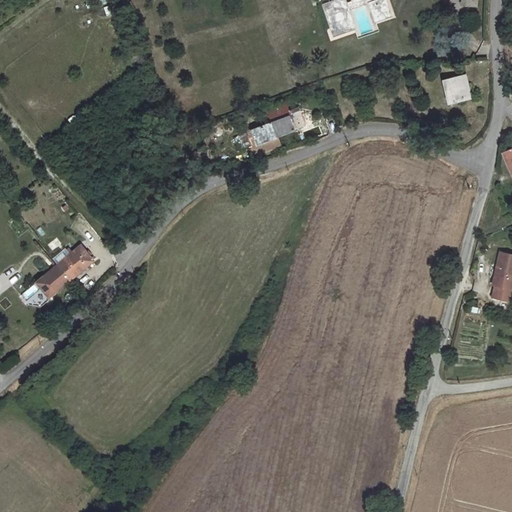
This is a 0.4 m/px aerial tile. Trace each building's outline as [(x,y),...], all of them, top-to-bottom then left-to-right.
[(348,0),(343,2),(342,0),(330,0),(320,3),(330,33),(351,26),(346,9),(368,1),(374,19),(387,15),(382,0),(348,0)] [(360,32),(370,29),(366,15),(364,15),(366,20),(357,23),(360,32)] [(464,75),(442,80),(447,103),(469,98),(464,75)] [(257,143),(277,136),(294,130),(289,113),(286,113),(285,108),(275,111),(278,121),(251,130),(256,143),(257,143)] [(281,145),(277,136),(257,143),(261,152),(281,145)] [(511,147),(508,150),(502,152),(511,173),(511,147)] [(59,260),(71,274),(90,257),(78,242),(59,260)] [(506,305),(511,286),(511,262),(499,258),(494,274),(497,275),(493,291),(494,292),(491,300),(506,305)] [(54,291),(71,274),(59,260),(42,276),(54,291)] [(44,295),(44,288),(24,287),(24,303),(38,303),(38,295),(44,295)]
